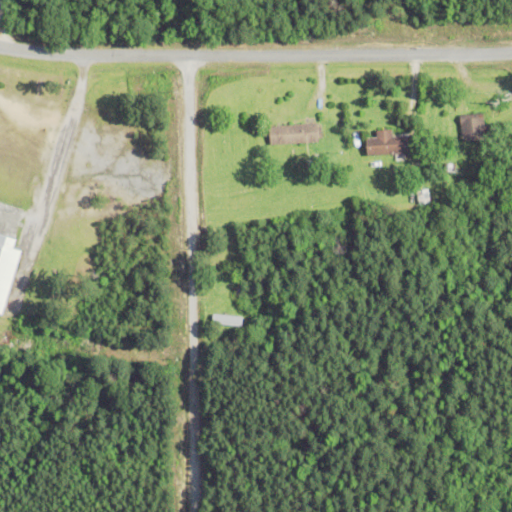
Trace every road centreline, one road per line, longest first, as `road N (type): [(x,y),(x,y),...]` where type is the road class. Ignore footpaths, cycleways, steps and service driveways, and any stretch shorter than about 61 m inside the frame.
road 1 (tertiary): [(511,51),(84,53),(0,45)]
road 2 (residential): [(193,511),(187,53)]
